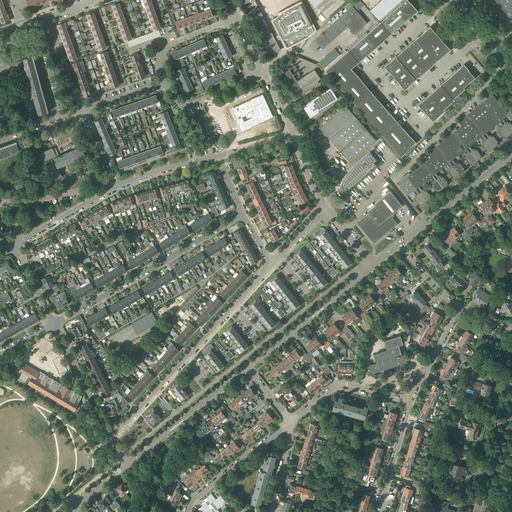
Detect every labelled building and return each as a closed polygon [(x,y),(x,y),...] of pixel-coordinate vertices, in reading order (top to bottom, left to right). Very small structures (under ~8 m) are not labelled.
[(30,9),(36,7),(33,0),(30,0),(27,1),(30,9)] [(361,9),(374,24),(378,21),(358,0),(353,0),(361,9)] [(384,0),(380,0),(378,2),(388,12),(392,9),(384,0)] [(406,0),(380,23),(390,34),(417,11),(407,0),(406,0)] [(391,0),(384,0),(392,9),(396,5),(391,0)] [(511,0),(494,0),(509,18),(511,15),(511,0)] [(363,26),(367,22),(353,6),(350,2),(345,7),(348,11),(315,40),(322,48),(348,26),(354,33),(363,26)] [(378,2),(374,6),(383,16),(388,12),(378,2)] [(119,4),(112,6),(113,9),(112,9),(113,12),(114,11),(114,12),(121,10),(119,4)] [(291,12),(272,21),(285,48),(307,37),(314,31),(300,4),(289,9),(291,12)] [(152,5),(146,8),(148,13),(154,11),(152,5)] [(374,6),(369,10),(379,20),(383,16),(374,6)] [(205,11),(207,18),(213,16),(210,9),(205,11)] [(116,18),(123,16),(121,10),(114,12),(116,18)] [(150,19),(156,17),(154,11),(148,13),(150,19)] [(199,14),(201,20),(207,18),(205,11),(199,14)] [(93,13),(87,15),(89,21),(95,19),(95,18),(96,18),(95,15),(94,16),(93,13)] [(7,14),(0,16),(0,17),(2,23),(10,20),(7,14)] [(195,23),(201,20),(199,14),(193,16),(195,23)] [(123,16),(116,18),(118,24),(125,21),(123,16)] [(187,18),(189,25),(195,23),(193,16),(187,18)] [(156,17),(150,19),(152,25),(158,23),(156,17)] [(184,27),(189,25),(187,18),(181,20),(184,27)] [(91,27),(97,24),(95,19),(89,21),(91,27)] [(178,29),(184,27),(181,20),(175,22),(178,29)] [(121,30),(127,27),(125,21),(118,24),(121,30)] [(59,31),(60,31),(66,29),(64,23),(57,25),(59,29),(58,29),(59,31)] [(158,23),(152,25),(154,31),(160,29),(158,23)] [(367,34),(377,46),(390,34),(380,23),(367,34)] [(97,24),(91,27),(93,32),(99,30),(97,24)] [(127,27),(121,30),(123,35),(129,33),(127,27)] [(438,60),(439,60),(450,50),(430,27),(418,37),(418,36),(418,37),(428,48),(438,60)] [(62,37),(68,35),(66,29),(60,31),(62,37)] [(95,38),(102,36),(99,30),(93,32),(95,38)] [(129,33),(123,35),(124,38),(123,39),(124,41),(125,41),(131,39),(129,33)] [(358,63),(372,50),(377,46),(367,34),(348,51),(358,63)] [(68,35),(62,37),(64,43),(70,41),(68,35)] [(218,43),(224,40),(222,35),(215,38),(218,43)] [(417,58),(428,48),(418,37),(407,47),(417,58)] [(198,41),(201,48),(207,46),(204,39),(198,41)] [(224,40),(218,43),(220,48),(227,45),(224,40)] [(66,49),(72,46),(70,41),(64,43),(66,49)] [(202,51),(201,48),(198,41),(193,44),(196,50),(199,49),(200,52),(201,51),(202,51)] [(104,42),(97,44),(99,50),(106,48),(104,42)] [(191,53),(196,50),(193,44),(188,46),(191,53)] [(223,54),(229,51),(227,45),(220,48),(223,54)] [(278,45),(270,49),(272,54),(281,50),(278,45)] [(72,46),(66,49),(68,55),(74,52),(72,46)] [(182,48),(185,55),(191,53),(188,46),(182,48)] [(406,68),(417,58),(407,47),(396,57),(406,68)] [(180,57),(185,55),(182,48),(177,51),(180,57)] [(416,79),(438,60),(428,48),(417,58),(406,68),(416,79)] [(102,60),(109,57),(107,51),(100,54),(102,60)] [(175,60),(180,57),(177,51),(172,53),(175,60)] [(229,51),(223,54),(225,59),(232,56),(229,51)] [(342,90),(357,76),(351,69),(358,63),(348,51),(326,71),(342,90)] [(69,60),(70,60),(70,61),(77,58),(74,52),(68,55),(69,58),(68,58),(69,60)] [(132,62),(139,60),(137,54),(130,56),(132,62)] [(39,115),(46,113),(48,112),(33,56),(23,58),(39,115)] [(104,65),(111,63),(109,57),(102,60),(104,65)] [(394,78),(406,68),(396,57),(384,67),(394,78)] [(134,68),(141,65),(139,60),(132,62),(134,68)] [(74,69),(82,67),(79,61),(72,63),(74,69)] [(111,63),(104,65),(106,71),(113,68),(111,63)] [(141,65),(134,68),(136,73),(143,71),(141,65)] [(453,99),(464,89),(463,88),(475,78),(463,65),(441,85),(453,99)] [(76,75),(83,72),(82,67),(74,69),(75,72),(76,75)] [(228,70),(232,76),(237,74),(234,67),(228,70)] [(108,77),(115,74),(113,68),(106,71),(108,77)] [(178,74),(179,76),(186,73),(183,68),(177,71),(178,74)] [(406,68),(394,78),(404,90),(416,79),(406,68)] [(289,70),(282,74),(292,90),(294,90),(298,97),(303,94),(319,83),(318,82),(321,79),(314,69),(303,77),(296,81),(293,76),(289,70)] [(223,72),(226,79),(232,76),(228,70),(223,72)] [(143,71),(136,73),(138,79),(139,79),(142,79),(141,78),(145,77),(143,71)] [(83,72),(76,75),(77,78),(78,81),(85,78),(83,72)] [(221,81),(226,79),(223,72),(218,75),(221,81)] [(180,78),(181,81),(188,78),(186,73),(179,76),(180,78)] [(115,74),(108,77),(110,82),(117,80),(115,74)] [(213,77),(216,84),(221,81),(218,75),(213,77)] [(355,105),(370,91),(357,76),(342,90),(355,105)] [(183,85),(184,87),(190,84),(191,84),(194,82),(193,81),(192,80),(191,80),(190,77),(188,78),(181,81),(183,85)] [(211,86),(216,84),(213,77),(207,80),(211,86)] [(80,86),(87,84),(85,78),(78,81),(80,86)] [(117,80),(110,82),(112,88),(115,87),(116,87),(118,87),(118,86),(119,86),(117,80)] [(205,89),(211,86),(207,80),(202,82),(205,89)] [(87,84),(80,86),(82,92),(89,89),(87,84)] [(193,89),(191,84),(190,84),(184,87),(186,92),(193,89)] [(454,101),(453,99),(441,85),(429,95),(443,110),(454,101)] [(310,118),(319,113),(318,112),(319,111),(337,99),(330,88),(302,106),(310,118)] [(89,89),(82,92),(84,98),(85,97),(86,98),(88,97),(88,96),(91,95),(89,89)] [(368,120),(384,106),(370,91),(355,105),(368,120)] [(230,109),(241,132),(273,117),(262,94),(230,109)] [(475,108),(491,128),(497,124),(500,128),(499,129),(500,130),(498,131),(503,137),(505,136),(506,138),(511,132),(511,124),(510,122),(508,123),(507,122),(506,123),(503,119),(508,115),(492,94),(487,99),(486,98),(480,102),(481,104),(475,108)] [(444,111),(443,110),(429,95),(418,105),(432,122),(444,111)] [(143,111),(142,108),(139,101),(134,103),(136,110),(139,109),(140,112),(141,112),(141,111),(143,111)] [(350,163),(376,140),(345,105),(319,128),(350,163)] [(381,135),(397,121),(384,106),(368,120),(381,135)] [(486,133),(491,128),(475,108),(470,112),(469,111),(463,116),(464,117),(458,122),(462,126),(475,142),(480,137),(483,141),(482,142),(483,144),(482,145),(486,151),(488,150),(489,151),(498,144),(496,143),(498,142),(493,136),(492,137),(491,135),(489,137),(486,133)] [(162,119),(169,117),(166,111),(160,114),(162,119)] [(164,125),(171,122),(169,117),(162,119),(164,125)] [(101,118),(95,121),(97,127),(104,124),(101,118)] [(397,121),(381,135),(401,157),(415,142),(397,121)] [(171,122),(164,125),(166,130),(173,127),(171,122)] [(99,132),(106,129),(104,124),(97,127),(98,129),(99,132)] [(469,146),(475,142),(462,126),(456,130),(455,129),(454,130),(449,134),(450,135),(445,140),(458,155),(463,151),(466,155),(465,156),(466,157),(465,158),(470,164),(471,163),(472,164),(481,158),(480,156),(481,155),(476,149),(475,150),(474,149),(472,150),(469,146)] [(102,137),(108,135),(106,129),(99,132),(101,136),(102,137)] [(167,139),(167,141),(168,142),(177,138),(175,133),(168,135),(169,138),(167,139)] [(103,140),(104,143),(111,140),(108,135),(102,137),(103,140)] [(168,142),(168,143),(169,144),(171,143),(173,146),(179,144),(177,138),(168,142)] [(112,143),(111,140),(104,143),(106,148),(113,145),(115,145),(114,142),(112,143)] [(452,160),(458,155),(445,140),(440,144),(438,142),(434,146),(433,147),(434,148),(428,153),(431,157),(441,169),(446,164),(450,168),(448,169),(449,171),(448,172),(453,178),(454,177),(455,178),(464,171),(463,170),(464,169),(459,163),(458,164),(457,162),(456,163),(452,160)] [(0,158),(20,151),(16,141),(0,147),(0,158)] [(106,148),(109,154),(115,151),(113,145),(106,148)] [(58,168),(85,156),(81,147),(55,158),(55,156),(52,148),(41,153),(44,161),(45,160),(46,162),(44,163),(48,172),(49,171),(50,173),(53,181),(62,177),(58,168)] [(348,189),(353,184),(376,164),(374,162),(376,160),(370,152),(353,166),(351,169),(348,172),(346,175),(344,178),(342,182),(341,185),(344,188),(346,187),(348,189)] [(435,173),(441,169),(431,157),(426,161),(425,160),(419,165),(420,166),(414,171),(423,183),(430,178),(433,182),(431,183),(433,184),(431,185),(436,191),(437,190),(438,191),(447,185),(446,183),(447,182),(443,176),(441,177),(440,176),(439,177),(435,173)] [(246,171),(244,168),(248,166),(247,164),(240,167),(241,168),(237,169),(239,174),(246,171)] [(241,179),(242,179),(248,176),(250,175),(248,170),(246,171),(239,174),(241,179)] [(423,183),(414,171),(409,175),(408,174),(402,178),(403,180),(398,184),(407,196),(413,191),(416,195),(415,196),(416,198),(414,199),(419,205),(420,204),(422,205),(430,198),(429,197),(430,196),(426,190),(424,191),(423,189),(422,190),(419,187),(423,183)] [(290,183),(297,180),(295,176),(295,174),(288,177),(290,183)] [(247,189),(254,186),(253,183),(256,181),(255,179),(249,182),(249,183),(245,184),(247,189)] [(189,180),(184,181),(184,184),(187,195),(188,197),(189,200),(191,200),(190,194),(190,193),(193,192),(192,188),(193,188),(191,180),(189,181),(189,180)] [(293,189),(300,186),(297,180),(290,183),(291,185),(293,189)] [(187,195),(184,184),(184,181),(179,183),(179,184),(181,191),(182,194),(184,194),(185,197),(188,197),(187,195)] [(178,197),(180,197),(180,195),(182,194),(181,191),(179,184),(179,183),(174,184),(178,197)] [(178,197),(174,184),(169,185),(172,194),(173,197),(175,197),(176,200),(178,199),(178,197)] [(511,200),(511,199),(511,197),(510,195),(509,194),(511,192),(506,185),(502,189),(508,197),(511,200)] [(168,200),(165,186),(160,188),(164,203),(169,201),(168,200)] [(254,186),(247,189),(250,194),(257,191),(254,186)] [(296,195),(303,191),(300,186),(293,189),(295,194),(296,195)] [(511,200),(508,197),(502,189),(497,193),(502,199),(505,197),(505,199),(506,199),(507,200),(509,199),(511,200)] [(151,190),(148,191),(150,200),(152,199),(154,206),(156,205),(152,190),(151,190)] [(253,200),(259,196),(257,191),(250,194),(253,200)] [(299,199),(305,196),(303,191),(296,195),(299,199)] [(374,243),(397,224),(391,216),(402,206),(390,191),(374,204),(375,205),(367,211),(369,213),(357,223),(360,227),(374,243)] [(145,208),(147,207),(143,192),(139,194),(141,202),(144,202),(145,208)] [(141,202),(139,194),(135,195),(138,207),(140,206),(141,209),(143,209),(143,208),(141,202)] [(131,211),(132,211),(132,210),(132,208),(136,207),(135,204),(132,196),(126,198),(129,206),(130,209),(131,211)] [(259,196),(253,200),(255,205),(262,202),(259,196)] [(305,196),(299,199),(301,204),(308,200),(305,196)] [(130,209),(129,206),(126,198),(121,200),(124,208),(125,211),(130,209)] [(486,200),(487,201),(484,203),(489,209),(492,212),(496,208),(494,206),(495,206),(489,199),(488,199),(486,200)] [(120,213),(119,210),(124,208),(121,200),(116,202),(120,213)] [(229,207),(226,201),(220,204),(218,205),(220,211),(229,207)] [(115,215),(120,213),(116,202),(111,204),(115,215)] [(258,211),(265,208),(262,202),(255,205),(258,211)] [(495,221),(490,215),(492,213),(489,209),(484,203),(483,203),(481,204),(481,205),(480,206),(481,206),(479,208),(481,210),(483,209),(487,214),(484,217),(490,225),(495,221)] [(505,211),(498,203),(495,206),(494,206),(496,208),(501,214),(505,211)] [(108,205),(103,208),(105,213),(107,215),(107,217),(108,218),(113,216),(112,213),(112,212),(108,205)] [(305,214),(310,208),(306,205),(301,210),(305,214)] [(216,210),(215,206),(210,208),(214,217),(218,215),(216,210)] [(103,208),(98,211),(102,218),(104,221),(108,218),(107,217),(107,215),(105,213),(103,208)] [(261,216),(267,213),(265,208),(258,211),(261,216)] [(97,221),(97,220),(102,218),(98,211),(93,213),(97,221)] [(204,216),(208,222),(212,219),(209,214),(207,211),(204,212),(203,211),(201,212),(203,214),(204,216)] [(97,221),(93,213),(88,216),(92,223),(95,222),(98,227),(100,226),(98,223),(97,220),(97,221)] [(263,221),(270,218),(267,213),(261,216),(263,221)] [(467,217),(474,225),(476,223),(476,222),(478,220),(472,213),(467,217)] [(87,226),(92,223),(88,216),(83,219),(87,226)] [(203,225),(208,222),(204,216),(200,219),(203,225)] [(465,231),(470,237),(473,235),(471,232),(474,230),(471,227),(474,225),(467,217),(463,220),(466,224),(464,225),(467,229),(465,231)] [(270,218),(263,221),(266,227),(266,226),(269,224),(270,225),(276,222),(275,220),(271,221),(270,218)] [(83,219),(78,221),(82,229),(87,226),(83,219)] [(203,225),(200,219),(195,222),(199,228),(203,225)] [(194,230),(199,228),(195,222),(191,225),(194,230)] [(76,223),(72,225),(78,236),(79,238),(81,236),(80,235),(83,233),(80,229),(79,230),(76,223)] [(182,226),(181,224),(179,225),(186,236),(190,233),(186,227),(185,225),(182,226)] [(68,227),(67,227),(72,234),(73,237),(75,235),(76,237),(78,236),(72,225),(68,227)] [(181,239),(186,236),(179,225),(177,226),(178,229),(176,230),(178,232),(178,233),(181,239)] [(65,228),(64,229),(68,237),(69,239),(71,238),(72,240),(74,239),(73,237),(72,234),(67,227),(65,228)] [(267,233),(270,238),(276,234),(276,233),(279,232),(277,227),(267,233)] [(321,239),(328,234),(327,231),(326,232),(324,229),(323,228),(322,228),(321,228),(320,229),(313,234),(316,237),(318,235),(321,239)] [(453,228),(448,232),(454,239),(456,241),(460,238),(459,236),(461,234),(457,229),(455,230),(453,228)] [(69,239),(68,237),(64,229),(63,229),(63,230),(60,232),(66,243),(68,242),(67,240),(69,239)] [(172,244),(176,241),(173,235),(172,233),(170,230),(168,232),(169,234),(170,237),(169,238),(172,244)] [(66,243),(60,232),(56,234),(62,244),(64,243),(65,244),(66,243)] [(451,245),(456,241),(454,239),(448,232),(443,236),(445,238),(444,239),(448,245),(450,244),(451,245)] [(176,241),(181,239),(178,233),(173,235),(176,241)] [(276,234),(270,238),(272,242),(276,240),(277,241),(283,237),(282,235),(278,237),(276,234)] [(325,244),(331,238),(330,236),(328,234),(321,239),(325,244)] [(49,237),(53,245),(56,249),(57,248),(55,244),(57,243),(53,235),(49,237)] [(172,244),(169,238),(168,238),(167,236),(164,237),(163,235),(161,236),(162,239),(164,241),(168,247),(172,244)] [(48,238),(45,240),(52,251),(54,251),(51,246),(53,245),(49,237),(48,238)] [(226,250),(229,248),(224,238),(219,241),(223,247),(224,247),(226,250)] [(331,238),(325,244),(328,248),(335,242),(333,240),(331,238)] [(44,240),(41,242),(46,249),(48,254),(52,252),(52,251),(45,240),(44,240)] [(163,250),(168,247),(164,241),(159,244),(163,250)] [(219,250),(223,247),(219,241),(215,244),(219,250)] [(41,242),(37,244),(44,256),(48,254),(46,249),(41,242)] [(331,252),(338,247),(337,245),(337,244),(335,242),(328,248),(331,252)] [(151,246),(149,243),(147,244),(150,249),(154,255),(158,252),(155,246),(154,247),(153,244),(151,246)] [(34,246),(38,254),(40,252),(43,257),(44,256),(37,244),(34,246)] [(149,258),(154,255),(150,249),(147,244),(145,245),(147,248),(148,250),(146,252),(145,252),(149,258)] [(221,254),(219,250),(215,244),(211,246),(211,245),(210,246),(214,253),(216,256),(221,254)] [(426,254),(432,249),(428,244),(422,249),(426,254)] [(444,248),(454,260),(457,257),(447,245),(444,248)] [(38,254),(34,246),(32,247),(30,248),(34,256),(32,257),(33,259),(36,263),(39,261),(41,264),(43,263),(40,258),(41,258),(39,255),(38,254)] [(214,253),(210,246),(205,248),(206,249),(206,250),(210,256),(212,255),(214,257),(216,256),(214,253)] [(338,247),(331,252),(335,256),(342,251),(340,248),(340,249),(338,247)] [(140,248),(138,249),(140,252),(141,254),(144,260),(149,258),(145,252),(146,252),(144,249),(141,251),(140,248)] [(297,259),(304,253),(301,249),(293,255),(295,257),(296,257),(297,259)] [(430,259),(436,254),(432,249),(426,254),(430,259)] [(338,261),(345,255),(344,253),(342,251),(335,256),(338,261)] [(201,262),(206,259),(202,253),(197,256),(201,262)] [(232,255),(231,254),(227,258),(226,257),(227,257),(224,253),(222,254),(224,258),(227,263),(234,258),(234,257),(232,255)] [(301,263),(307,258),(304,253),(297,259),(299,262),(299,261),(301,263)] [(441,260),(440,259),(436,254),(430,259),(435,264),(441,260)] [(345,255),(338,261),(342,265),(349,259),(347,257),(345,255)] [(200,262),(201,262),(197,256),(193,258),(196,265),(200,262)] [(128,259),(129,261),(127,263),(131,268),(136,265),(132,260),(131,257),(129,259),(128,259)] [(439,270),(445,265),(447,263),(443,257),(440,259),(441,260),(435,264),(439,270)] [(192,267),(196,265),(193,258),(188,261),(192,267)] [(307,258),(301,263),(302,265),(304,268),(311,262),(307,258)] [(349,259),(342,265),(345,269),(346,269),(347,269),(348,268),(348,267),(352,263),(349,259)] [(4,262),(10,275),(13,280),(11,276),(17,273),(13,265),(11,266),(8,260),(4,262)] [(184,264),(188,270),(192,267),(188,261),(184,264)] [(13,280),(10,275),(4,262),(1,264),(4,271),(7,277),(8,276),(10,281),(13,280)] [(118,263),(117,262),(115,263),(121,274),(126,271),(122,265),(121,266),(119,263),(118,263)] [(308,271),(314,266),(311,262),(304,268),(306,270),(308,271)] [(117,276),(121,274),(115,263),(113,264),(114,266),(112,268),(117,276)] [(221,268),(218,264),(217,263),(213,266),(216,271),(221,268)] [(183,273),(188,270),(184,264),(179,266),(183,273)] [(183,273),(179,266),(175,269),(178,276),(181,274),(182,277),(185,276),(183,273)] [(314,266),(308,271),(309,273),(309,274),(310,276),(318,270),(314,266)] [(109,269),(108,267),(106,268),(112,279),(117,276),(112,268),(109,269)] [(108,281),(112,279),(106,268),(104,269),(105,271),(104,271),(106,275),(104,275),(108,281)] [(397,269),(392,273),(397,279),(399,281),(404,277),(402,275),(397,269)] [(314,280),(321,274),(318,270),(310,276),(312,278),(313,278),(314,280)] [(242,271),(238,275),(243,280),(247,276),(242,271)] [(169,281),(174,278),(170,272),(165,275),(169,281)] [(51,277),(54,275),(52,273),(48,276),(42,279),(44,284),(50,281),(52,280),(51,277)] [(100,278),(99,276),(97,273),(95,274),(96,277),(97,277),(98,279),(95,281),(98,287),(103,284),(100,278)] [(392,273),(387,277),(392,283),(394,281),(397,279),(392,273)] [(235,278),(234,278),(240,284),(243,280),(238,275),(237,274),(235,275),(233,277),(235,278)] [(321,274),(314,280),(316,282),(315,282),(317,284),(324,279),(321,274)] [(460,278),(455,274),(449,281),(454,286),(455,285),(460,289),(466,282),(461,277),(460,278)] [(103,284),(108,281),(104,275),(100,278),(103,284)] [(169,281),(165,275),(160,278),(164,284),(166,283),(168,285),(171,284),(169,281)] [(273,285),(280,280),(278,278),(279,278),(277,275),(269,281),(273,285)] [(473,287),(475,284),(479,278),(475,276),(473,280),(472,282),(470,285),(473,287)] [(387,277),(382,281),(387,287),(392,283),(387,277)] [(89,292),(94,289),(90,283),(88,278),(85,280),(83,281),(89,292)] [(161,286),(164,284),(160,278),(156,280),(160,287),(160,286),(161,286)] [(236,288),(240,284),(234,278),(231,282),(236,288)] [(185,290),(189,288),(191,286),(189,283),(190,283),(187,279),(186,280),(187,282),(182,285),(185,290)] [(324,279),(317,284),(321,289),(325,285),(326,285),(327,284),(327,283),(328,283),(324,279)] [(481,287),(485,281),(480,279),(476,285),(481,287)] [(160,287),(156,280),(151,283),(155,289),(157,288),(159,291),(162,289),(161,289),(160,287),(160,286),(160,287)] [(280,280),(273,285),(276,290),(283,284),(282,282),(281,282),(280,280)] [(53,285),(50,281),(44,284),(47,289),(53,285)] [(85,294),(89,292),(83,281),(81,282),(84,287),(81,288),(85,294)] [(381,291),(382,291),(382,292),(385,290),(386,291),(389,289),(387,287),(382,281),(377,285),(381,291)] [(227,286),(233,291),(236,288),(231,282),(227,286)] [(153,296),(155,294),(153,290),(155,289),(151,283),(147,286),(151,292),(153,296)] [(280,294),(286,288),(285,287),(285,286),(283,284),(276,290),(280,294)] [(153,296),(151,292),(147,286),(142,288),(146,295),(148,293),(151,297),(153,296)] [(224,290),(229,295),(233,291),(227,286),(224,290)] [(14,293),(17,298),(19,297),(26,293),(23,288),(14,293)] [(80,297),(85,294),(81,288),(77,291),(80,297)] [(286,288),(280,294),(283,298),(290,292),(288,290),(286,288)] [(225,299),(229,295),(224,290),(220,294),(225,299)] [(491,297),(479,290),(476,294),(478,295),(474,301),(484,307),(489,299),(487,299),(489,296),(491,297)] [(75,299),(80,297),(77,291),(72,293),(75,299)] [(132,294),(136,300),(141,298),(137,291),(132,294)] [(413,304),(415,302),(421,297),(415,291),(410,295),(410,296),(407,298),(413,304)] [(0,294),(0,296),(4,304),(11,300),(7,292),(6,292),(4,293),(0,294)] [(68,299),(65,294),(64,292),(58,295),(64,306),(68,304),(68,303),(66,299),(68,299)] [(286,302),(293,297),(292,295),(290,292),(283,298),(286,302)] [(26,293),(19,297),(22,302),(28,298),(26,293)] [(128,296),(132,303),(136,300),(132,294),(128,296)] [(64,306),(58,295),(52,298),(53,300),(56,305),(57,305),(59,308),(60,308),(64,306)] [(219,306),(222,303),(216,297),(215,296),(214,295),(211,299),(213,302),(213,301),(219,306)] [(372,297),(370,295),(365,299),(370,306),(373,304),(375,306),(379,303),(373,296),(372,297)] [(127,305),(132,303),(128,296),(123,299),(127,305)] [(293,297),(286,302),(290,306),(297,301),(295,298),(295,299),(293,297)] [(421,308),(426,303),(421,297),(415,302),(413,304),(419,310),(421,308)] [(511,299),(507,298),(506,301),(504,300),(501,311),(507,313),(507,314),(511,315),(511,299)] [(119,302),(122,308),(127,305),(123,299),(119,302)] [(252,309),(259,304),(256,299),(248,305),(250,307),(251,307),(252,309)] [(359,307),(363,312),(364,312),(368,317),(366,319),(369,322),(372,319),(367,313),(369,312),(366,309),(370,306),(365,299),(363,300),(360,302),(360,303),(361,305),(359,307)] [(215,310),(219,306),(213,301),(213,302),(210,305),(215,310)] [(297,301),(290,306),(293,311),(294,310),(295,310),(296,309),(301,305),(297,301)] [(118,311),(122,308),(119,302),(114,304),(118,311)] [(113,313),(118,311),(114,304),(110,307),(113,313)] [(256,313),(262,308),(259,304),(252,309),(254,312),(254,311),(256,313)] [(206,305),(204,307),(206,309),(212,314),(215,310),(210,305),(208,307),(206,305)] [(420,316),(425,311),(429,308),(426,305),(422,308),(417,313),(420,316)] [(200,310),(203,313),(208,318),(212,314),(206,309),(204,307),(203,306),(200,310)] [(99,310),(104,318),(108,315),(105,308),(104,308),(104,307),(99,310)] [(262,308),(256,313),(257,315),(259,318),(266,312),(262,308)] [(352,309),(347,313),(352,320),(354,322),(356,325),(361,320),(358,317),(352,309)] [(30,316),(34,323),(39,320),(37,316),(38,316),(34,310),(32,311),(34,314),(30,316)] [(95,313),(99,320),(104,318),(99,310),(98,311),(99,312),(95,313)] [(431,318),(439,323),(442,317),(438,315),(439,313),(435,311),(434,313),(431,318)] [(152,312),(131,324),(137,335),(154,325),(156,327),(159,325),(152,312)] [(262,322),(269,316),(266,312),(259,318),(261,320),(262,322)] [(363,312),(360,315),(364,321),(366,319),(368,317),(364,312),(363,312)] [(94,323),(99,320),(95,313),(91,316),(94,323)] [(200,316),(199,317),(205,322),(208,318),(203,313),(200,316)] [(347,324),(352,320),(347,313),(345,315),(345,314),(342,316),(342,317),(347,324)] [(194,319),(195,321),(201,326),(205,322),(199,317),(196,314),(195,316),(194,319)] [(29,325),(34,323),(30,316),(26,319),(29,325)] [(90,325),(94,323),(91,316),(86,319),(90,325)] [(269,316),(262,322),(264,323),(264,324),(265,326),(273,320),(269,316)] [(426,323),(426,324),(428,325),(434,328),(435,329),(439,323),(431,318),(430,319),(432,320),(429,325),(426,323)] [(21,322),(25,328),(29,325),(26,319),(21,322)] [(82,320),(70,327),(71,328),(69,329),(69,330),(71,334),(82,328),(86,326),(82,320)] [(273,320),(265,326),(269,331),(273,327),(274,327),(275,326),(276,325),(273,320)] [(188,321),(185,325),(192,332),(196,328),(191,323),(190,323),(188,321)] [(421,324),(424,326),(422,329),(431,334),(434,328),(428,325),(426,324),(426,323),(423,321),(422,323),(421,324)] [(20,331),(25,328),(21,322),(16,324),(20,331)] [(15,333),(20,331),(16,324),(11,327),(15,333)] [(192,332),(185,325),(184,324),(180,329),(183,332),(188,337),(192,332)] [(329,328),(332,332),(335,335),(338,333),(340,336),(343,334),(341,331),(340,331),(334,324),(329,328)] [(228,335),(234,330),(233,328),(231,325),(224,331),(228,335)] [(9,328),(8,326),(6,327),(7,329),(10,336),(15,333),(11,327),(9,328)] [(78,338),(83,336),(81,333),(87,329),(86,326),(82,328),(71,334),(73,338),(74,339),(77,337),(78,338)] [(344,328),(351,337),(354,335),(346,326),(344,328)] [(5,330),(3,328),(0,329),(2,332),(6,339),(10,336),(7,329),(5,330)] [(329,328),(324,332),(329,338),(327,340),(328,341),(330,343),(332,342),(337,338),(335,335),(332,332),(329,328)] [(349,339),(351,337),(344,328),(341,330),(349,339)] [(422,329),(419,335),(421,336),(428,340),(431,334),(422,329)] [(234,330),(228,335),(231,340),(238,334),(236,332),(234,330)] [(469,340),(472,334),(466,331),(462,337),(469,340)] [(179,336),(184,341),(188,337),(183,332),(179,336)] [(235,344),(241,339),(240,337),(240,336),(238,334),(231,340),(235,344)] [(179,336),(175,340),(180,345),(184,341),(179,336)] [(364,364),(367,373),(372,372),(406,362),(403,354),(401,355),(398,345),(402,344),(400,336),(384,341),(386,349),(387,349),(388,350),(374,354),(377,363),(370,365),(369,362),(364,364)] [(418,342),(421,344),(420,346),(422,347),(423,346),(424,346),(428,340),(421,336),(418,342)] [(469,340),(462,337),(459,343),(465,346),(467,344),(468,345),(470,341),(469,340)] [(311,342),(317,349),(320,347),(322,346),(316,338),(311,342)] [(241,339),(235,344),(238,348),(245,342),(243,340),(241,339)] [(82,351),(88,348),(87,344),(90,343),(89,340),(83,344),(83,345),(79,347),(82,351)] [(503,353),(505,345),(495,342),(487,340),(485,348),(486,348),(485,352),(491,354),(491,353),(495,354),(496,351),(499,352),(503,353)] [(245,342),(238,348),(241,353),(242,352),(243,352),(244,351),(244,350),(249,347),(245,342)] [(312,353),(317,349),(311,342),(306,346),(312,353)] [(323,345),(330,353),(333,351),(331,349),(326,342),(323,345)] [(169,349),(175,354),(179,350),(171,343),(168,347),(169,349)] [(456,349),(464,354),(468,348),(465,346),(459,343),(456,349)] [(207,359),(214,354),(211,350),(213,348),(210,344),(204,350),(203,351),(203,352),(203,354),(205,357),(207,359)] [(171,358),(175,354),(169,349),(168,347),(164,351),(166,352),(166,353),(171,358)] [(88,348),(82,351),(84,357),(91,353),(93,352),(90,348),(89,348),(88,348)] [(295,350),(290,355),(295,360),(300,356),(299,355),(301,353),(298,350),(296,351),(295,350)] [(168,362),(171,358),(166,353),(162,357),(168,362)] [(311,361),(304,353),(302,355),(308,363),(311,361)] [(211,363),(217,358),(214,354),(207,359),(209,362),(209,361),(211,363)] [(292,367),(294,365),(292,363),(295,360),(290,355),(285,359),(290,364),(292,367)] [(447,363),(456,368),(459,362),(456,360),(457,358),(453,356),(452,356),(451,357),(447,363)] [(164,366),(168,362),(162,357),(159,360),(159,361),(164,366)] [(93,358),(87,361),(89,366),(96,363),(93,358)] [(160,369),(164,366),(159,361),(159,360),(157,358),(153,363),(160,369)] [(217,358),(211,363),(212,365),(214,368),(221,362),(217,358)] [(311,360),(316,367),(319,365),(314,358),(311,360)] [(287,371),(292,367),(290,364),(285,359),(280,363),(285,369),(287,371)] [(221,362),(214,368),(217,372),(221,369),(222,369),(224,368),(224,367),(224,366),(221,362)] [(39,373),(33,369),(24,363),(16,376),(25,381),(25,382),(25,381),(28,383),(28,384),(29,384),(31,385),(31,386),(33,387),(35,388),(36,389),(37,389),(38,390),(39,390),(41,391),(40,391),(41,392),(41,391),(43,392),(42,393),(43,393),(44,393),(44,394),(44,393),(46,394),(46,395),(48,396),(50,397),(51,397),(52,398),(51,398),(52,398),(54,399),(53,399),(54,399),(56,400),(56,401),(56,400),(58,401),(58,402),(59,402),(59,403),(59,402),(61,403),(61,404),(62,404),(63,405),(65,406),(66,406),(67,407),(69,408),(71,409),(71,410),(71,409),(73,410),(73,411),(74,411),(78,404),(77,404),(82,397),(40,371),(39,373)] [(92,371),(98,368),(96,363),(89,366),(92,371)] [(157,373),(160,369),(153,363),(150,366),(157,373)] [(285,369),(280,363),(275,367),(280,373),(285,369)] [(450,373),(452,374),(456,368),(447,363),(444,369),(450,373)] [(472,366),(469,377),(475,378),(478,368),(472,366)] [(275,377),(280,373),(275,367),(270,371),(275,377)] [(98,368),(92,371),(94,376),(101,372),(98,368)] [(451,377),(452,374),(450,373),(444,369),(440,375),(441,375),(440,377),(440,379),(443,380),(445,380),(445,378),(447,379),(448,376),(451,377)] [(150,381),(154,377),(148,372),(146,370),(143,374),(145,376),(150,381)] [(270,381),(275,377),(270,371),(265,375),(270,381)] [(101,372),(94,376),(96,381),(103,377),(101,372)] [(147,385),(150,381),(145,376),(143,374),(139,377),(141,379),(141,380),(147,385)] [(316,380),(321,386),(326,382),(326,381),(329,379),(324,374),(322,376),(321,376),(316,380)] [(99,385),(105,382),(103,377),(96,381),(99,385)] [(143,388),(147,385),(141,380),(138,383),(143,388)] [(316,390),(321,386),(316,380),(311,384),(316,390)] [(491,386),(473,381),(471,380),(469,386),(482,390),(481,392),(479,396),(487,399),(488,396),(491,386)] [(101,390),(108,387),(105,382),(99,385),(101,390)] [(172,394),(174,393),(181,387),(179,385),(180,385),(178,382),(169,390),(172,394)] [(122,386),(123,383),(119,383),(118,386),(119,392),(125,397),(127,395),(124,392),(122,390),(122,386)] [(134,387),(140,392),(143,388),(138,383),(134,387)] [(311,394),(316,390),(311,384),(306,388),(311,394)] [(114,391),(114,390),(113,389),(112,389),(110,386),(108,387),(101,390),(104,395),(107,393),(108,394),(111,393),(114,391)] [(434,386),(431,392),(438,395),(439,392),(441,394),(443,390),(434,386)] [(136,396),(140,392),(134,387),(131,391),(136,396)] [(182,389),(181,387),(174,393),(172,394),(176,398),(178,397),(185,391),(183,389),(182,389)] [(249,397),(256,392),(253,388),(251,390),(250,387),(244,392),(249,397)] [(286,389),(284,387),(277,393),(279,395),(286,389)] [(127,395),(132,400),(136,396),(131,391),(128,388),(124,392),(127,395)] [(288,401),(294,396),(294,395),(297,393),(293,388),(284,395),(288,401)] [(185,391),(178,397),(181,401),(182,401),(184,400),(184,399),(188,395),(185,391)] [(244,392),(239,396),(244,402),(246,403),(251,399),(249,397),(244,392)] [(431,392),(428,398),(435,401),(436,398),(439,399),(441,396),(438,395),(431,392)] [(106,405),(108,409),(117,405),(119,404),(121,401),(123,398),(118,393),(114,395),(112,396),(113,399),(109,401),(110,402),(106,404),(107,405),(106,405)] [(241,407),(246,403),(244,402),(239,396),(234,400),(239,406),(239,405),(241,407)] [(294,396),(288,401),(292,406),(299,401),(294,396)] [(348,414),(350,406),(341,403),(342,398),(339,397),(338,401),(335,400),(332,410),(348,414)] [(121,405),(123,409),(129,403),(123,398),(121,401),(123,403),(121,405)] [(425,404),(424,404),(432,407),(435,409),(436,407),(436,406),(433,405),(435,401),(428,398),(426,404),(425,404)] [(231,410),(233,409),(235,410),(236,411),(238,409),(238,408),(237,407),(239,406),(234,400),(229,404),(230,405),(228,406),(231,410)] [(263,402),(255,409),(257,411),(265,405),(263,402)] [(422,408),(422,410),(428,413),(431,407),(432,407),(424,404),(422,408)] [(115,413),(120,411),(117,405),(108,409),(110,413),(111,413),(111,414),(115,412),(115,413)] [(350,406),(348,414),(364,419),(367,407),(364,406),(363,409),(350,406)] [(148,421),(157,413),(153,409),(145,415),(146,416),(148,421)] [(226,413),(223,410),(221,412),(216,416),(220,422),(225,418),(226,419),(228,420),(231,417),(227,412),(226,413)] [(267,424),(272,419),(269,416),(271,414),(268,410),(266,411),(261,416),(262,418),(267,424)] [(423,421),(424,421),(425,419),(428,413),(422,410),(419,416),(418,419),(423,421)] [(387,419),(394,421),(396,414),(389,412),(388,415),(385,414),(384,417),(387,418),(387,419)] [(157,413),(148,421),(151,424),(152,423),(153,425),(161,418),(157,413)] [(215,426),(220,422),(216,416),(211,420),(215,426)] [(262,428),(267,424),(262,418),(257,422),(258,423),(262,429),(262,428)] [(393,427),(394,421),(387,419),(386,425),(393,427)] [(474,439),(476,439),(480,424),(467,421),(461,419),(458,428),(468,431),(467,437),(469,438),(469,439),(473,441),(474,439)] [(215,426),(211,420),(206,424),(205,423),(210,430),(213,433),(215,431),(213,428),(215,426)] [(440,427),(430,423),(425,421),(423,425),(428,427),(428,426),(438,430),(440,427)] [(210,430),(205,423),(200,427),(205,433),(210,429),(210,430)] [(255,425),(253,423),(250,425),(252,427),(257,433),(262,429),(258,423),(255,425)] [(310,424),(308,430),(316,432),(322,434),(323,434),(322,434),(323,431),(322,430),(320,429),(319,430),(317,429),(318,426),(310,424)] [(380,430),(381,431),(382,431),(384,431),(384,432),(391,434),(393,427),(386,425),(382,424),(380,430)] [(205,433),(200,427),(195,431),(200,437),(202,435),(205,437),(207,435),(205,433)] [(249,429),(248,427),(245,429),(247,431),(251,437),(257,433),(252,427),(249,429)] [(413,435),(420,437),(423,438),(425,431),(415,428),(413,435)] [(246,441),(251,437),(247,431),(240,437),(243,441),(245,440),(246,441)] [(382,438),(381,440),(388,442),(389,440),(391,434),(384,432),(384,431),(382,431),(381,434),(383,435),(382,438)] [(418,444),(420,437),(413,435),(411,442),(418,444)] [(306,436),(304,442),(311,444),(312,441),(320,443),(321,440),(314,438),(313,438),(307,436),(306,436)] [(228,446),(233,452),(238,448),(237,446),(239,445),(235,440),(228,446)] [(372,440),(371,445),(373,446),(371,453),(374,454),(381,456),(383,449),(384,447),(380,446),(381,443),(377,442),(372,441),(372,440)] [(310,450),(311,444),(304,442),(303,448),(310,450)] [(416,450),(418,444),(411,442),(409,448),(416,450)] [(228,456),(233,452),(228,446),(223,450),(228,456)] [(308,456),(310,450),(303,448),(301,454),(308,456)] [(415,457),(416,450),(409,448),(407,455),(415,457)] [(223,460),(228,456),(223,450),(218,454),(223,460)] [(218,464),(223,460),(218,454),(213,458),(214,459),(212,460),(215,464),(217,462),(218,464)] [(299,461),(306,463),(309,463),(311,457),(308,456),(301,454),(299,461)] [(379,462),(381,456),(374,454),(373,457),(370,456),(369,459),(372,460),(379,462)] [(262,471),(269,473),(271,473),(275,457),(266,455),(262,471)] [(415,457),(407,455),(405,461),(404,461),(413,464),(414,460),(417,461),(418,458),(415,457)] [(377,469),(379,462),(372,460),(370,467),(377,469)] [(304,469),(306,463),(299,461),(297,467),(304,469)] [(413,464),(404,461),(402,468),(410,470),(411,463),(413,464)] [(466,474),(467,468),(468,465),(462,463),(461,466),(450,463),(447,477),(451,478),(450,481),(456,482),(456,480),(459,481),(459,480),(462,481),(464,473),(466,474)] [(209,471),(204,465),(201,468),(199,465),(198,467),(199,469),(204,475),(209,471)] [(375,476),(377,469),(370,467),(368,474),(375,476)] [(408,476),(410,470),(402,468),(400,474),(408,476)] [(197,471),(195,469),(192,471),(194,473),(199,479),(204,475),(199,469),(197,471)] [(255,486),(264,489),(266,482),(267,482),(268,480),(267,479),(269,473),(262,471),(260,470),(255,486)] [(194,483),(199,479),(194,473),(189,477),(194,483)] [(374,482),(375,476),(368,474),(366,480),(374,482)] [(189,487),(194,483),(189,477),(184,481),(189,487)] [(180,487),(182,484),(177,480),(175,478),(174,480),(175,482),(180,487)] [(119,486),(124,492),(129,489),(124,482),(119,486)] [(294,494),(296,486),(289,484),(287,492),(294,494)] [(410,496),(413,488),(413,487),(411,487),(406,485),(406,488),(405,488),(403,495),(410,496)] [(119,496),(124,492),(119,486),(114,490),(119,496)] [(262,496),(264,489),(255,486),(251,503),(260,505),(262,498),(263,499),(264,496),(262,496)] [(300,495),(302,487),(296,486),(294,494),(300,495)] [(307,497),(309,489),(302,487),(300,495),(307,497)] [(309,489),(307,497),(313,499),(315,491),(309,489)] [(182,495),(175,491),(174,493),(172,491),(170,495),(172,496),(178,501),(182,495)] [(170,508),(172,505),(175,506),(178,501),(172,496),(170,495),(169,494),(163,503),(170,508)] [(361,500),(368,502),(370,496),(363,494),(361,500)] [(218,511),(219,511),(217,509),(225,502),(220,496),(215,500),(215,499),(211,495),(201,503),(203,506),(199,509),(198,510),(199,511),(218,511)] [(403,497),(402,501),(408,503),(412,504),(414,497),(410,496),(403,495),(403,497)] [(101,500),(106,507),(111,503),(106,497),(101,500)] [(102,511),(106,507),(101,500),(96,504),(102,511)] [(359,507),(360,507),(366,509),(368,502),(361,500),(358,500),(357,503),(360,504),(359,507)] [(454,511),(447,508),(448,503),(439,500),(435,511),(454,511)] [(402,501),(400,507),(407,509),(408,503),(402,501)]
